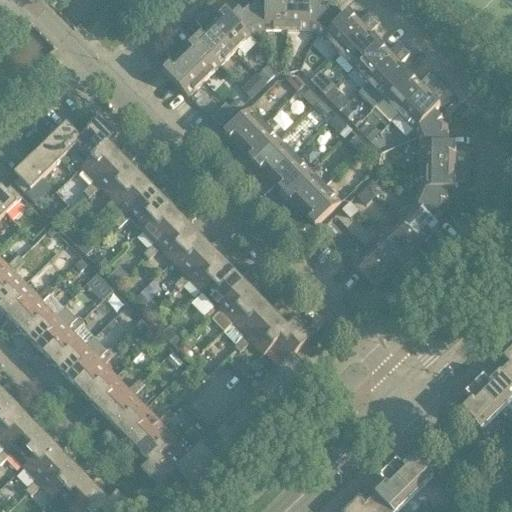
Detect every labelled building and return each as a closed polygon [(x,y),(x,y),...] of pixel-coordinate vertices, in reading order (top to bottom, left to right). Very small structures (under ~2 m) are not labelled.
[(264,0),(264,4),(245,4),(257,36),(264,33),(287,33),(286,0),(264,0)] [(286,0),(287,33),(309,34),(316,36),(329,5),(309,5),(309,0),(286,0)] [(205,12),(200,18),(235,54),(251,38),(257,36),(245,4),(231,18),(226,12),(215,23),(205,12)] [(343,19),(329,5),(316,36),(322,39),(338,55),(374,20),(368,14),(358,24),(348,14),(343,19)] [(204,34),(194,43),(219,69),(235,54),(200,18),(194,23),(204,34)] [(374,20),(338,55),(353,71),(379,46),(369,36),(379,26),(374,20)] [(174,42),(169,48),(204,84),(219,69),(194,43),(184,53),(174,42)] [(388,55),(379,46),(353,71),(368,86),(404,51),(399,45),(388,55)] [(188,100),(204,84),(169,48),(163,53),(173,64),(163,74),(188,100)] [(404,51),(368,86),(383,102),(409,77),(399,67),(410,57),(404,51)] [(246,86),(253,96),(273,80),(265,70),(246,86)] [(152,79),(148,75),(143,79),(148,83),(152,79)] [(409,77),(383,102),(398,117),(434,82),(429,76),(418,86),(409,77)] [(310,84),(324,99),(332,91),(318,77),(310,84)] [(305,87),(297,80),(285,82),(297,95),(305,87)] [(434,82),(398,117),(414,134),(416,140),(448,127),(434,113),(440,108),(429,98),(440,88),(434,82)] [(313,110),(320,103),(309,92),(302,100),(313,110)] [(329,103),(339,114),(346,107),(335,97),(329,103)] [(323,120),(330,113),(320,103),(313,111),(323,120)] [(225,107),(221,111),(229,120),(234,116),(225,107)] [(223,156),(228,162),(264,127),(249,111),(223,136),(233,146),(223,156)] [(91,119),(85,125),(91,132),(73,148),(74,149),(88,163),(89,164),(108,146),(109,146),(116,139),(97,119),(91,119)] [(338,136),(345,128),(336,119),(329,126),(338,136)] [(67,124),(40,150),(56,167),(74,149),(73,148),(91,132),(85,125),(76,134),(67,124)] [(264,127),(228,162),(237,171),(243,171),(247,167),(250,171),(279,142),(264,127)] [(448,127),(416,140),(419,147),(419,169),(469,170),(469,162),(455,161),(455,147),(447,147),(448,127)] [(358,155),(365,148),(355,138),(348,146),(358,155)] [(279,142),(250,171),(254,175),(250,178),(250,184),(259,193),(294,158),(279,142)] [(89,164),(88,163),(81,171),(94,184),(83,195),(88,200),(99,190),(97,187),(123,161),(121,160),(121,153),(115,153),(109,146),(108,146),(89,164)] [(374,157),(365,148),(358,155),(368,165),(374,157)] [(125,149),(121,153),(121,160),(123,161),(97,187),(99,190),(111,202),(138,176),(131,169),(131,163),(135,159),(125,149)] [(25,197),(56,167),(40,150),(14,176),(19,180),(14,185),(25,197)] [(294,158),(259,193),(264,199),(274,189),(284,198),(310,173),(294,158)] [(469,184),(469,170),(419,169),(418,192),(416,198),(447,211),(447,192),(455,192),(455,184),(469,184)] [(310,173),(284,198),(293,208),(283,218),(289,224),(325,189),(310,173)] [(145,184),(138,176),(111,202),(124,215),(113,226),(118,231),(129,221),(127,217),(153,192),(151,191),(151,184),(145,184)] [(156,180),(151,184),(151,191),(153,192),(127,217),(129,221),(142,233),(168,207),(161,200),(161,194),(166,190),(156,180)] [(1,188),(0,188),(0,221),(22,200),(10,188),(5,193),(1,188)] [(325,189),(289,224),(298,233),(303,233),(308,229),(311,233),(340,205),(325,189)] [(357,199),(366,208),(375,199),(366,190),(357,199)] [(447,211),(416,198),(413,205),(397,220),(432,256),(438,251),(428,240),(438,230),(433,225),(447,211)] [(175,215),(168,207),(142,233),(154,246),(143,257),(149,262),(159,252),(157,248),(183,223),(182,222),(182,215),(175,215)] [(183,223),(157,248),(159,252),(172,264),(199,239),(192,231),(192,225),(196,221),(186,211),(182,215),(182,222),(183,223)] [(432,256),(397,220),(381,235),(406,261),(416,251),(426,262),(432,256)] [(406,261),(381,235),(366,250),(401,287),(407,281),(397,271),(406,261)] [(206,246),(199,239),(172,264),(184,277),(173,288),(179,293),(190,283),(187,280),(213,254),(212,253),(212,246),(206,246)] [(216,242),(212,246),(212,253),(213,254),(187,280),(190,283),(202,295),(229,270),(222,262),(222,256),(226,252),(216,242)] [(401,287),(366,250),(350,266),(364,281),(358,287),(368,298),(375,292),(378,295),(382,291),(387,296),(392,296),(401,287)] [(0,280),(10,272),(13,274),(24,263),(18,258),(7,268),(0,260),(0,280)] [(218,311),(243,285),(242,284),(242,277),(236,277),(229,270),(202,295),(214,308),(204,319),(209,324),(211,322),(220,314),(218,311)] [(10,272),(0,280),(0,310),(25,287),(13,274),(10,272)] [(259,300),(252,293),(252,287),(256,283),(246,273),(242,277),(242,284),(243,285),(218,311),(220,314),(211,322),(223,335),(232,326),(259,300)] [(25,287),(0,310),(0,314),(5,320),(5,326),(12,326),(14,328),(40,302),(43,305),(54,294),(48,289),(37,299),(25,287)] [(150,305),(140,295),(131,304),(140,314),(150,305)] [(266,308),(259,300),(232,326),(245,339),(234,350),(239,355),(250,345),(248,342),(274,316),(272,315),(272,308),(266,308)] [(40,302),(14,328),(12,326),(5,326),(1,330),(11,340),(15,336),(21,336),(28,344),(55,318),(43,305),(40,302)] [(276,304),(272,308),(272,315),(274,316),(248,342),(250,345),(263,358),(271,351),(270,350),(289,331),(288,331),(282,324),(282,318),(286,314),(276,304)] [(55,318),(28,344),(35,351),(35,357),(43,357),(44,359),(70,333),(73,336),(84,325),(78,320),(67,330),(55,318)] [(296,323),(288,331),(289,331),(270,350),(271,351),(284,365),(285,366),(302,349),(309,356),(315,349),(315,344),(296,323)] [(70,333),(44,359),(43,357),(35,357),(31,361),(41,371),(45,367),(52,367),(59,375),(85,349),(73,336),(70,333)] [(85,349),(59,375),(66,382),(66,388),(73,388),(74,390),(100,365),(103,367),(114,356),(109,351),(98,361),(85,349)] [(284,365),(266,382),(283,399),(309,373),(300,364),(309,356),(302,349),(285,366),(284,365)] [(509,366),(499,376),(511,388),(511,350),(503,359),(509,366)] [(173,373),(182,364),(173,354),(163,364),(173,373)] [(100,365),(74,390),(73,388),(66,388),(61,392),(71,402),(76,398),(82,398),(89,406),(116,380),(103,367),(100,365)] [(483,379),(474,387),(500,414),(511,401),(511,388),(499,376),(489,385),(483,379)] [(116,380),(89,406),(96,413),(96,419),(103,419),(104,421),(130,396),(133,398),(144,387),(139,382),(128,392),(116,380)] [(266,382),(256,393),(234,414),(250,431),(283,399),(266,382)] [(7,385),(3,389),(2,396),(4,398),(0,401),(0,431),(19,413),(12,405),(12,399),(17,395),(7,385)] [(461,413),(480,433),(500,414),(474,387),(465,396),(472,403),(461,413)] [(103,419),(96,419),(92,423),(102,433),(106,429),(112,429),(119,437),(146,411),(133,398),(130,396),(104,421),(103,419)] [(146,411),(119,437),(126,444),(126,450),(133,450),(135,452),(160,427),(164,429),(175,418),(169,413),(158,423),(146,411)] [(27,420),(19,413),(0,431),(0,446),(5,451),(0,456),(0,467),(11,457),(8,454),(34,429),(33,427),(33,420),(27,420)] [(234,414),(212,436),(201,446),(217,463),(250,431),(234,414)] [(37,416),(33,420),(33,427),(34,429),(8,454),(11,457),(23,470),(50,444),(43,437),(43,430),(47,426),(37,416)] [(160,427),(135,452),(133,450),(126,450),(122,454),(132,464),(136,460),(142,460),(148,467),(149,468),(168,449),(169,450),(177,442),(164,429),(160,427)] [(57,451),(50,444),(23,470),(35,482),(25,493),(30,499),(41,488),(39,485),(64,460),(63,458),(63,451),(57,451)] [(201,446),(183,464),(184,465),(166,482),(172,488),(182,479),(191,488),(217,463),(201,446)] [(67,447),(63,451),(63,458),(64,460),(39,485),(41,488),(53,501),(80,475),(73,468),(73,461),(77,457),(67,447)] [(149,468),(148,467),(141,474),(161,494),(166,494),(172,488),(166,482),(184,465),(183,464),(169,450),(168,449),(149,468)] [(397,462),(388,471),(414,497),(433,479),(414,459),(403,469),(397,462)] [(386,486),(376,496),(390,511),(398,511),(414,497),(388,471),(379,480),(386,486)] [(87,482),(80,475),(53,501),(64,511),(72,511),(95,491),(93,489),(93,482),(87,482)] [(97,478),(93,482),(93,489),(95,491),(72,511),(103,511),(110,506),(109,505),(103,499),(103,492),(107,488),(97,478)] [(359,499),(350,508),(354,511),(390,511),(376,496),(365,506),(359,499)] [(130,511),(117,498),(109,505),(110,506),(103,511),(130,511)]
